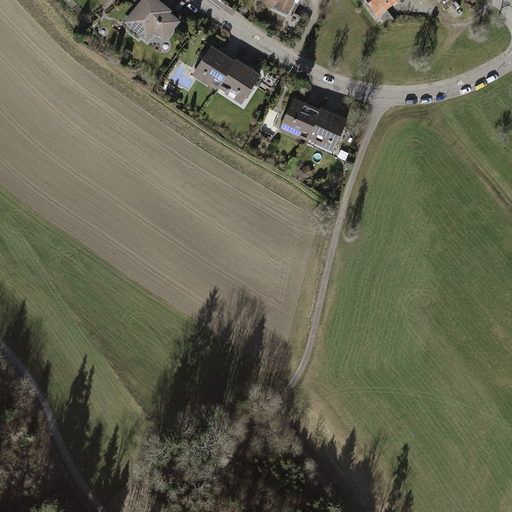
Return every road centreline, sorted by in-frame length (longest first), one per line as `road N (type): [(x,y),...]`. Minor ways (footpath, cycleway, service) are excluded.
road 1 (residential): [(195,0),(297,68),(382,99),(434,94),(511,61)]
road 2 (track): [(382,99),(346,196),(306,363),(285,398)]
road 3 (track): [(0,344),(102,511)]
road 4 (track): [(285,398),(284,418),(345,511)]
